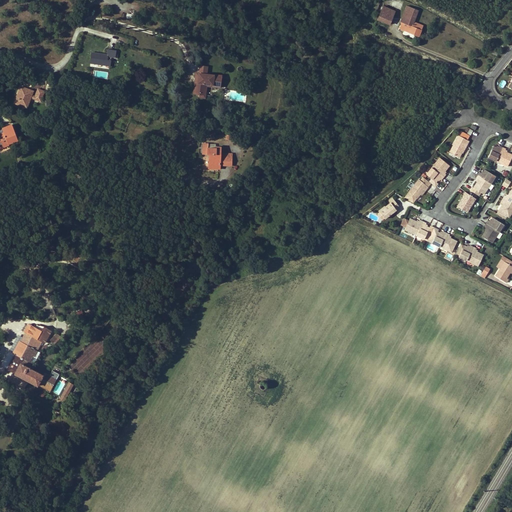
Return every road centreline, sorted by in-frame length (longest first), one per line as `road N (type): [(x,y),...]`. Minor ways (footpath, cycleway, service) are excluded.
road 1 (residential): [(470,229),(431,209),(488,124)]
road 2 (track): [(353,210),(452,122)]
